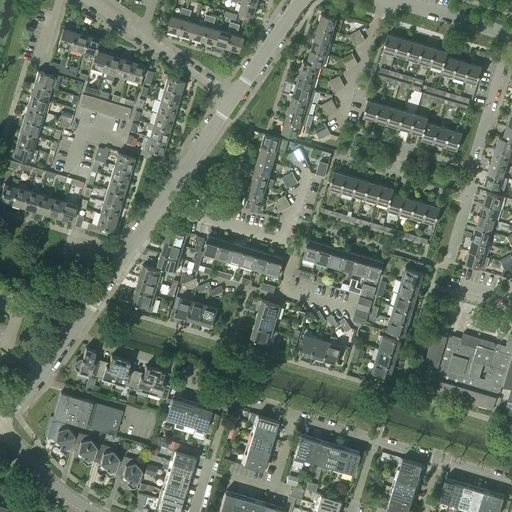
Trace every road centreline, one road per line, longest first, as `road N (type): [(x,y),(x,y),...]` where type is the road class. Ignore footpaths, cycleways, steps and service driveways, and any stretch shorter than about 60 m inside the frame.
road 1 (residential): [(446,466),(293,418)]
road 2 (residential): [(280,238),(292,249),(282,289),(351,309)]
road 3 (residential): [(159,203),(232,97)]
road 4 (residential): [(389,0),(511,35)]
road 5 (residential): [(159,203),(280,238)]
road 6 (tertiary): [(92,511),(0,428)]
road 7 (residential): [(293,418),(178,383)]
